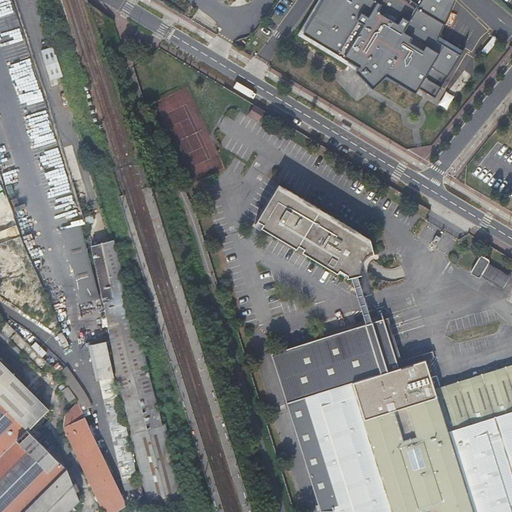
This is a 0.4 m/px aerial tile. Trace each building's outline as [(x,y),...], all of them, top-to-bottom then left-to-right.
[(321,0),(303,31),(360,64),(356,67),(374,87),(386,75),(415,91),(418,85),(429,91),(436,95),(461,52),(438,39),(453,0),(321,0)] [(55,47),(43,50),(51,79),(64,75),(55,47)] [(254,104),(248,114),(258,120),(264,110),(254,104)] [(261,228),(296,249),(298,246),(304,249),(302,252),(337,273),(339,270),(347,275),(347,278),(346,278),(361,275),(361,274),(360,274),(360,268),(361,264),(362,261),(365,258),(368,255),(373,253),(373,254),(369,239),(369,240),(369,241),(367,242),(359,237),(361,234),(326,213),(324,216),(318,212),(320,209),(285,188),(283,191),(277,188),(279,185),(278,184),(254,224),(255,225),(257,221),(263,224),(261,228)] [(64,227),(59,228),(77,304),(99,299),(78,214),(62,218),(64,227)] [(436,235),(432,241),(436,244),(440,237),(436,235)] [(117,378),(143,505),(171,499),(168,481),(120,239),(88,245),(107,340),(86,345),(93,382),(99,381),(103,403),(110,401),(108,391),(109,391),(107,380),(117,378)] [(479,257),(471,270),(470,272),(471,274),(477,277),(478,278),(479,277),(480,277),(481,276),(489,262),(489,261),(488,260),(482,256),(480,256),(479,257)] [(510,276),(488,264),(481,276),(502,288),(510,276)] [(425,360),(434,357),(432,351),(396,362),(383,319),(376,321),(389,365),(382,367),(384,372),(425,360)] [(511,511),(511,371),(436,396),(434,390),(440,388),(440,387),(436,375),(430,377),(425,360),(384,372),(382,367),(389,365),(376,321),(270,354),(320,511),(334,510),(334,511),(511,511)] [(434,390),(436,396),(511,371),(511,364),(440,387),(440,388),(434,390)] [(68,366),(59,371),(80,411),(89,406),(68,366)] [(56,414),(99,511),(116,511),(123,509),(77,405),(56,414)]
